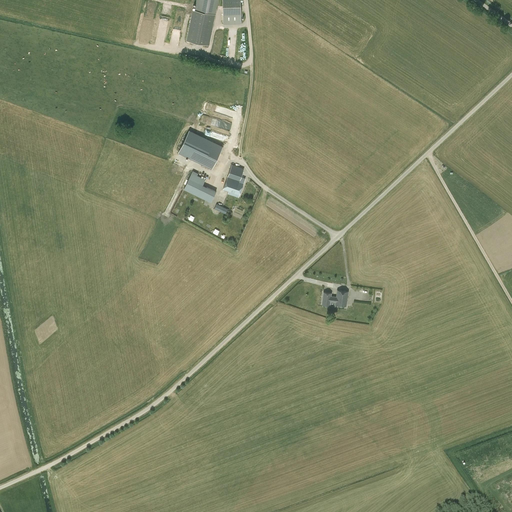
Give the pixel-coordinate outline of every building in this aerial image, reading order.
[(196,0),(194,11),(215,15),(217,0),(196,0)] [(222,0),(223,14),(223,23),(241,23),(241,13),(241,7),(240,0),(222,0)] [(179,152),(212,168),(220,153),(223,148),(211,142),(190,131),(179,152)] [(245,178),(241,177),(244,169),(232,164),(223,189),(239,194),(245,178)] [(192,173),(184,189),(211,202),(216,191),(202,185),(205,179),(192,173)] [(217,204),(214,208),(225,213),(227,209),(222,207),(223,204),(222,203),(220,206),(217,204)] [(335,304),(346,306),(348,291),(337,290),(336,297),(331,296),(331,293),(323,292),(322,304),(329,305),(330,301),(335,301),(335,304)]
